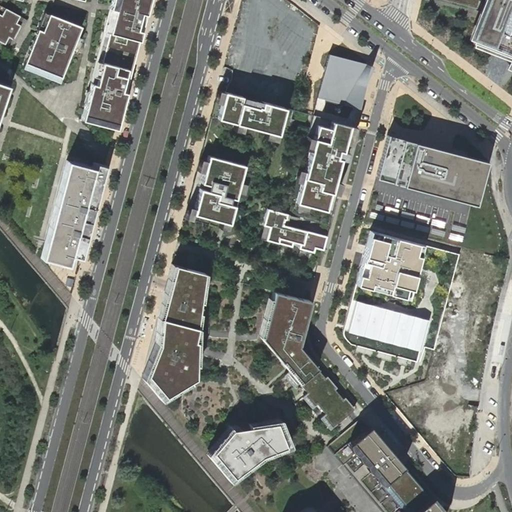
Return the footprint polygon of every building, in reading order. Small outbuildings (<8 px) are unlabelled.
[(87,115),(116,0),(111,0),(80,118),(115,127),(117,123),(87,115)] [(117,123),(149,0),(116,0),(87,115),(117,123)] [(511,0),(445,0),(478,9),(464,37),(473,40),(471,45),(509,61),(506,69),(511,71),(511,0)] [(25,19),(1,6),(0,8),(0,41),(9,47),(25,19)] [(37,43),(48,13),(44,11),(33,41),(37,43)] [(60,76),(80,25),(48,13),(37,43),(33,41),(25,62),(60,76)] [(28,21),(25,19),(9,47),(12,48),(28,21)] [(316,97),(321,98),(331,60),(370,70),(371,65),(328,54),(316,97)] [(331,60),(321,98),(360,108),(370,70),(331,60)] [(59,80),(60,76),(25,62),(23,66),(59,80)] [(297,111),(217,90),(185,210),(227,221),(236,187),(285,200),(276,234),(293,238),(294,234),(301,236),(300,241),(315,245),(316,241),(324,243),(355,126),(297,111)] [(484,160),(386,135),(375,178),(473,203),(484,160)] [(80,257),(103,170),(66,160),(40,257),(66,264),(69,254),(80,257)] [(418,224),(419,209),(389,205),(387,221),(418,224)] [(455,257),(369,234),(343,334),(349,342),(415,360),(419,343),(431,346),(455,257)] [(141,369),(162,393),(186,376),(176,360),(178,354),(192,359),(194,322),(203,268),(169,259),(158,313),(154,342),(141,369)] [(309,300),(273,290),(265,318),(263,317),(258,335),(334,425),(352,410),(297,345),(309,300)] [(193,377),(192,359),(178,354),(176,360),(186,376),(193,377)] [(162,393),(141,369),(141,377),(158,397),(162,393)] [(361,417),(327,445),(383,511),(439,511),(440,510),(361,417)] [(210,450),(231,475),(253,459),(260,454),(284,447),(275,420),(248,425),(252,436),(241,443),(231,429),(229,427),(210,450)] [(252,436),(248,425),(231,429),(241,443),(252,436)] [(231,475),(210,450),(206,454),(227,479),(231,475)]
